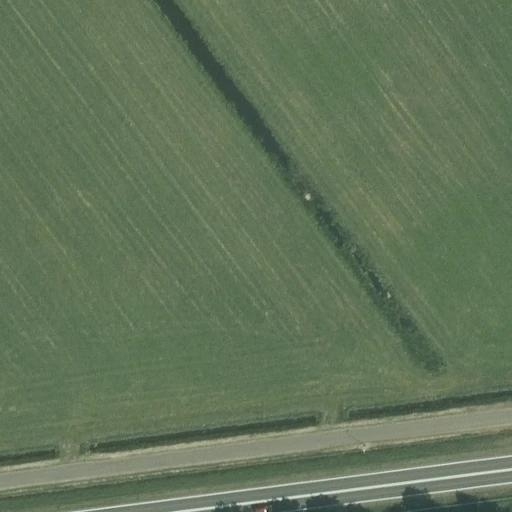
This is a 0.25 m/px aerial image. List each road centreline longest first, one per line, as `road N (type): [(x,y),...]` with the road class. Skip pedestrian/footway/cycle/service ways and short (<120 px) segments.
road 1 (unclassified): [(0,481),(511,416)]
road 2 (trunk): [(187,511),(511,469)]
